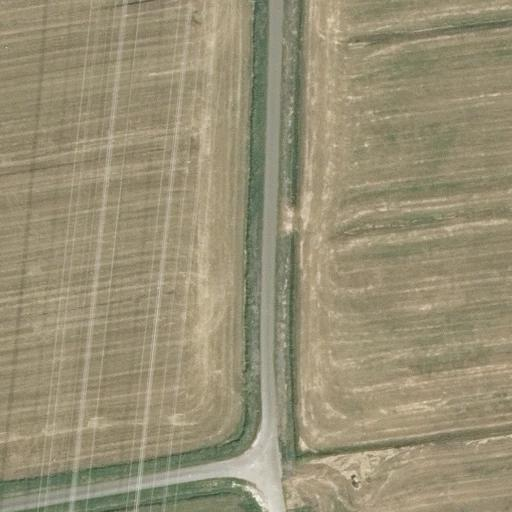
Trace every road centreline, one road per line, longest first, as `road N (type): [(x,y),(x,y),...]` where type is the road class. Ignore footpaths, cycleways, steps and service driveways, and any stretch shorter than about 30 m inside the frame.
road 1 (unclassified): [(270,462),(265,366),(276,0)]
road 2 (unclassified): [(0,507),(270,462)]
